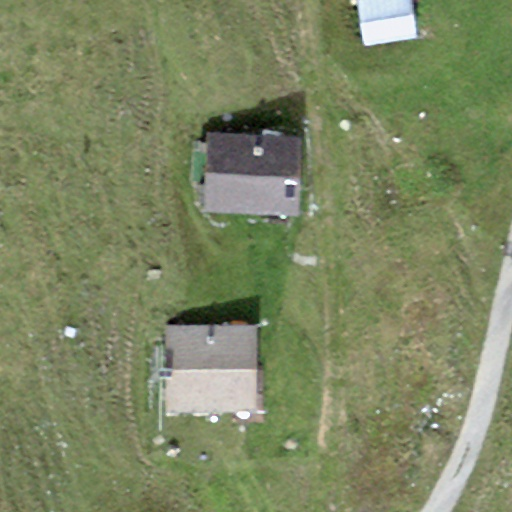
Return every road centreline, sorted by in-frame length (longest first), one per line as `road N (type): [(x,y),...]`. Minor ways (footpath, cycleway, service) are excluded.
road 1 (track): [(326,511),(330,207),(316,0)]
road 2 (track): [(511,295),(469,460),(433,511)]
